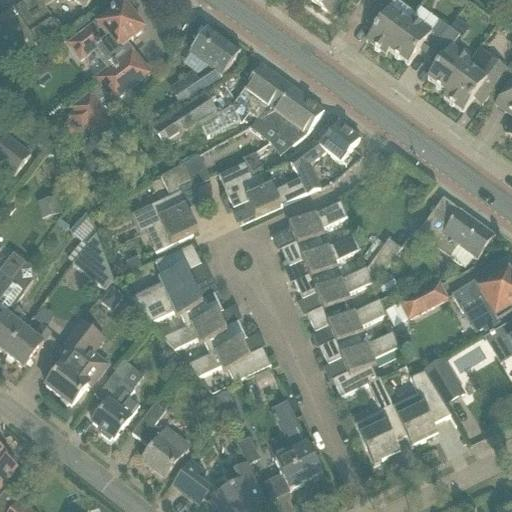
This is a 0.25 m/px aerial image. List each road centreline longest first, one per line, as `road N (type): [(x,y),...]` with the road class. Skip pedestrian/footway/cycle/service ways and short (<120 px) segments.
road 1 (tertiary): [(511,213),(218,0)]
road 2 (residential): [(365,511),(244,239)]
road 3 (residential): [(139,511),(0,404)]
road 4 (residential): [(395,511),(511,457)]
